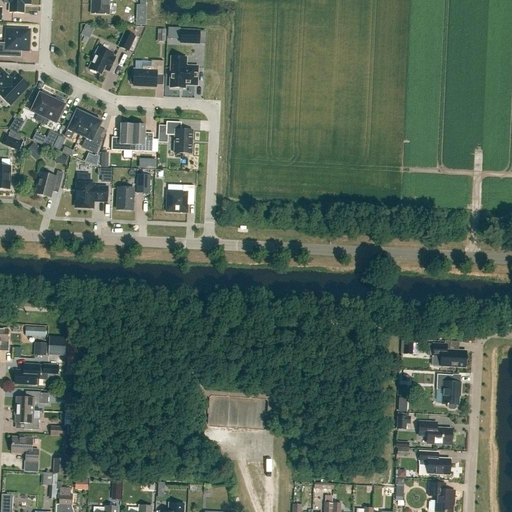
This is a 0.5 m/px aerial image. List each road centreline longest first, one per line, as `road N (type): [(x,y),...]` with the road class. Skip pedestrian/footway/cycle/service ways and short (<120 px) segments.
road 1 (residential): [(208,245),(210,110),(115,102),(44,68),(47,0)]
road 2 (unclassified): [(511,260),(208,245)]
road 3 (unclassified): [(208,245),(0,234)]
road 4 (residential): [(469,511),(478,343),(487,333),(511,334)]
